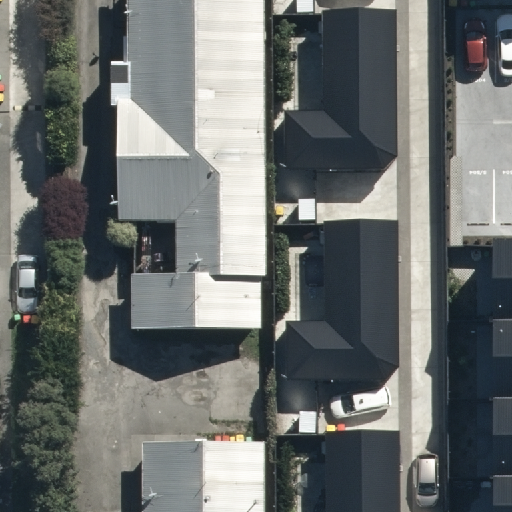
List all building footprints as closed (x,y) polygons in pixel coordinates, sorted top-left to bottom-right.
[(275,339),(268,0),(135,0),(138,106),(121,106),(123,232),(140,232),(141,342),(275,339)] [(323,115),(285,115),(285,172),(396,171),(395,15),(322,15),(323,115)] [(326,322),(288,322),(288,379),(399,378),(398,222),(325,222),(326,322)] [(511,511),(511,242),(493,242),(493,511),(511,511)] [(326,511),(398,511),(399,433),(326,433),(326,511)] [(265,511),(266,449),(141,450),(141,511),(265,511)]
